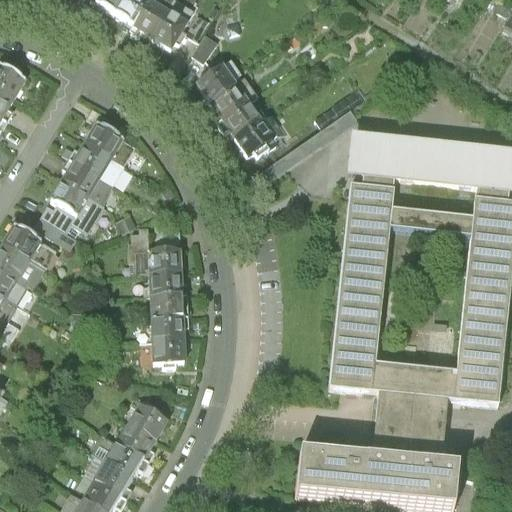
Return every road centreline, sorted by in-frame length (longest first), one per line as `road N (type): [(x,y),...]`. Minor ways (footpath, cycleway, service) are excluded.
road 1 (residential): [(80,72),(162,139),(192,188),(223,283),(219,380),(202,437),(160,511)]
road 2 (residential): [(80,72),(0,207)]
